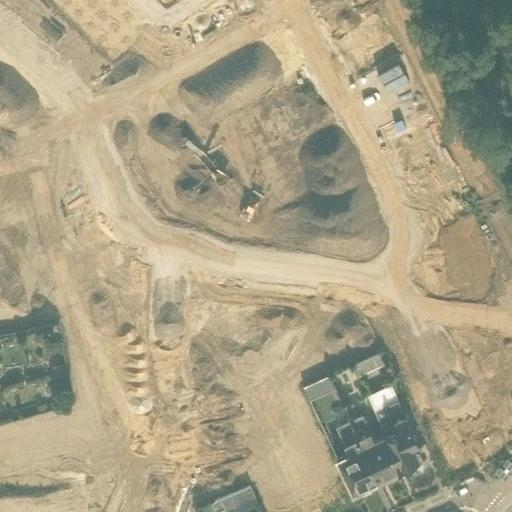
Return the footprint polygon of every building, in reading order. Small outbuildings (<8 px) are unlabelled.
[(116,0),(70,0),(64,6),(85,28),(88,31),(118,2),(116,0)] [(361,0),(340,0),(324,8),(334,27),(367,11),(361,0)] [(118,2),(88,31),(91,34),(113,57),(143,28),(118,2)] [(367,11),(334,27),(344,47),(376,30),(367,11)] [(85,28),(77,37),(82,42),(91,34),(88,31),(85,28)] [(376,30),(344,47),(354,67),(373,58),(378,68),(400,57),(394,45),(386,49),(376,30)] [(77,37),(68,45),(74,51),(82,42),(77,37)] [(461,129),(472,124),(467,114),(456,119),(461,129)] [(424,122),(391,138),(402,159),(434,142),(424,122)] [(477,134),(472,124),(461,129),(466,139),(477,134)] [(434,142),(402,159),(411,178),(444,162),(434,142)] [(476,157),(481,167),(492,162),(487,152),(476,157)] [(444,162),(411,178),(421,197),(454,181),(444,162)] [(481,167),(486,177),(497,172),(492,162),(481,167)] [(454,181),(421,197),(431,217),(463,200),(454,181)] [(506,203),(511,199),(511,187),(501,193),(506,203)] [(463,200),(431,217),(440,236),(473,220),(463,200)] [(473,220),(440,236),(450,256),(483,240),(473,220)] [(200,288),(195,329),(226,334),(232,292),(200,288)] [(232,292),(226,334),(258,338),(261,317),(264,297),(232,292)] [(283,320),(280,341),(312,346),(318,304),(285,299),(285,300),(283,320)] [(318,304),(312,346),(344,350),(347,328),(350,309),(350,308),(318,304)] [(130,336),(88,344),(94,374),(95,380),(137,372),(130,336)] [(384,363),(378,351),(372,354),(378,366),(384,363)] [(357,361),(353,362),(359,374),(362,373),(357,361)] [(65,370),(64,363),(53,365),(54,372),(65,370)] [(137,372),(95,380),(97,386),(102,416),(144,408),(137,372)] [(94,374),(87,376),(89,387),(97,386),(95,380),(94,374)] [(334,387),(328,374),(316,380),(322,393),(334,387)] [(58,379),(45,385),(51,397),(64,391),(58,379)] [(263,382),(238,391),(244,410),(239,412),(247,434),(285,421),(277,399),(269,401),(263,382)] [(374,409),(386,433),(387,433),(403,466),(426,455),(398,397),(384,403),(374,409)] [(37,405),(39,411),(48,408),(46,402),(37,405)] [(345,404),(330,411),(349,450),(337,456),(353,490),(380,477),(351,416),(345,404)] [(362,411),(351,416),(380,477),(403,466),(387,433),(386,433),(375,438),(362,411)] [(122,438),(114,439),(119,462),(158,454),(154,432),(148,433),(145,413),(119,418),(122,438)] [(285,421),(247,434),(254,456),(259,454),(266,473),(291,464),(284,445),(292,443),(285,421)] [(158,454),(119,462),(123,485),(131,483),(135,503),(161,498),(157,479),(163,477),(158,454)] [(339,476),(303,492),(311,511),(336,511),(337,511),(352,505),(339,476)] [(233,492),(213,502),(217,511),(219,511),(238,503),(233,492)] [(311,511),(303,492),(266,508),(267,511),(311,511)]
